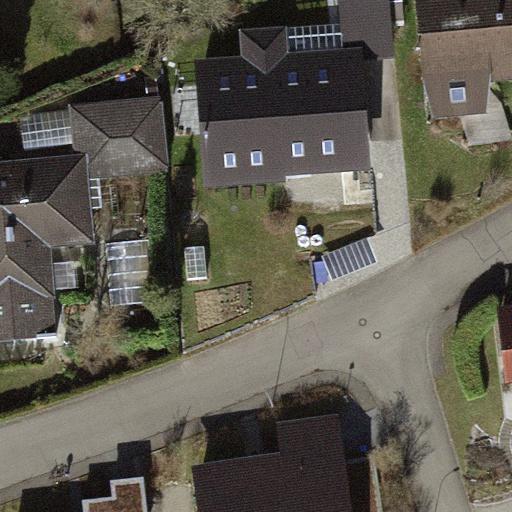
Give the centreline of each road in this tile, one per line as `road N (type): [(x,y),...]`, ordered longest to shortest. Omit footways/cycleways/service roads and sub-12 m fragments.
road 1 (residential): [(0,459),(378,310)]
road 2 (residential): [(447,511),(378,310)]
road 3 (residential): [(378,310),(511,238)]
